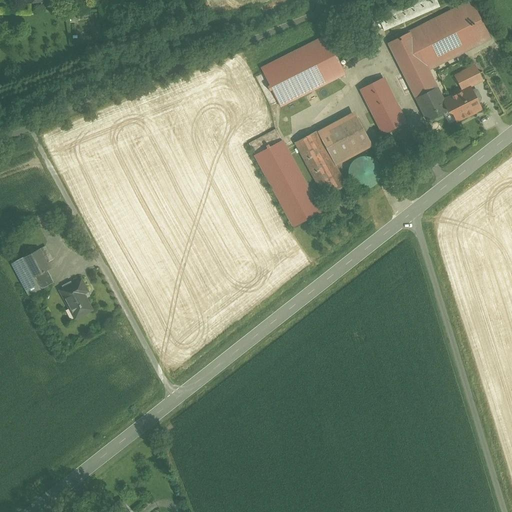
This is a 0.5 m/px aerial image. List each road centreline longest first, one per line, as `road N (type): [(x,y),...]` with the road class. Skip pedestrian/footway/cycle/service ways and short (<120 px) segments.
road 1 (tertiary): [(409,213),(32,511)]
road 2 (unclassified): [(505,511),(409,213)]
road 3 (track): [(175,398),(29,128)]
road 4 (tertiary): [(511,132),(409,213)]
